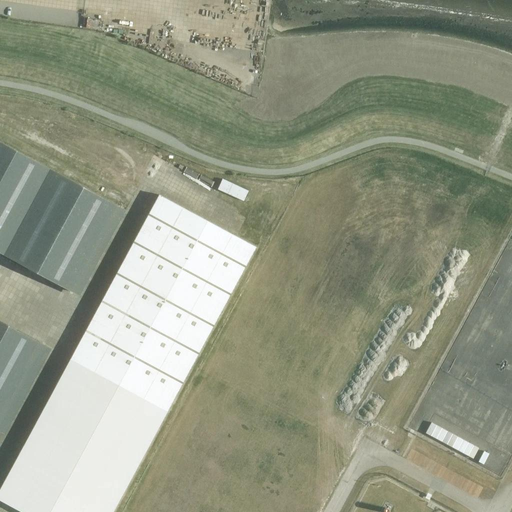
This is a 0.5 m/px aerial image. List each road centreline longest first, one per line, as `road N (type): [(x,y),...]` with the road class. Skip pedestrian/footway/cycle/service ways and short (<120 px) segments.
road 1 (unclassified): [(511,178),(401,140),(372,141),(279,172),(235,168)]
road 2 (unclassified): [(0,84),(235,168)]
